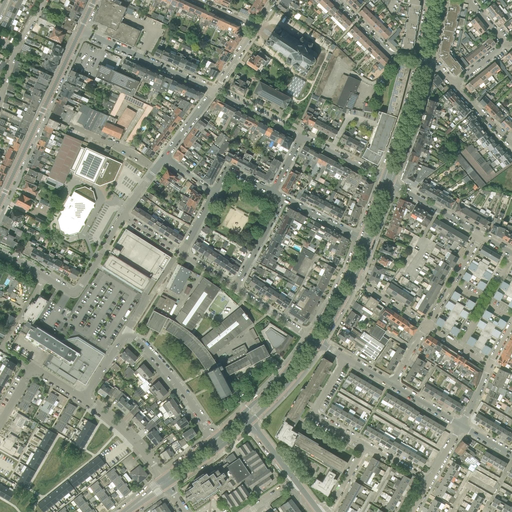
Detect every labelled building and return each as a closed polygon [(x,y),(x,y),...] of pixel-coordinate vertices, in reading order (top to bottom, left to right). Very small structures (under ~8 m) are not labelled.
[(71,12),(80,16),(83,8),(70,2),(69,2),(66,0),(64,6),(67,7),(72,9),(71,12)] [(69,0),(69,2),(70,2),(83,8),(86,4),(77,0),(69,0)] [(95,20),(104,24),(109,26),(106,33),(133,46),(139,33),(141,34),(143,30),(123,20),(120,19),(124,10),(125,11),(126,8),(107,0),(103,0),(98,13),(95,20)] [(107,0),(126,8),(127,9),(128,8),(129,5),(117,0),(107,0)] [(179,0),(171,0),(168,8),(173,11),(175,7),(176,7),(179,0)] [(179,8),(178,13),(177,12),(176,16),(179,17),(180,14),(185,2),(181,0),(179,0),(176,7),(177,7),(179,8)] [(254,4),(252,7),(260,12),(264,6),(255,0),(253,3),(254,4)] [(280,3),(289,9),(291,7),(296,10),(298,6),(296,5),(287,0),(281,0),(280,2),(280,3)] [(327,0),(328,0),(327,0),(322,0),(319,3),(317,6),(320,9),(320,8),(321,10),(329,2),(329,1),(329,2),(327,0)] [(353,7),(356,11),(361,5),(357,0),(352,6),(353,7)] [(460,3),(452,1),(450,0),(447,15),(456,17),(457,14),(460,14),(461,7),(459,7),(460,3)] [(19,10),(22,11),(24,6),(13,1),(10,6),(19,10)] [(183,15),(183,14),(186,15),(191,4),(185,2),(180,14),(183,15)] [(334,6),(331,3),(330,3),(329,2),(321,10),(320,8),(320,9),(318,10),(321,13),(325,9),(328,12),(334,6)] [(290,15),(292,13),(289,12),(288,11),(289,9),(280,3),(279,3),(279,4),(278,5),(278,6),(279,6),(278,8),(290,15)] [(498,7),(494,3),(486,9),(490,13),(498,7)] [(186,15),(189,17),(192,18),(193,15),(193,14),(196,7),(191,4),(186,15)] [(372,8),(368,4),(358,13),(362,16),(363,17),(369,12),(371,9),(372,8)] [(408,19),(418,21),(421,6),(419,5),(411,4),(410,8),(408,7),(406,15),(409,15),(408,19)] [(8,11),(17,15),(19,10),(10,6),(8,11)] [(336,9),(337,9),(334,6),(328,12),(332,16),(338,10),(336,9)] [(500,6),(498,7),(490,13),(494,17),(495,16),(501,11),(503,9),(500,6)] [(67,7),(65,12),(63,11),(61,14),(66,17),(77,22),(80,16),(71,12),(72,9),(67,7)] [(194,23),(195,20),(196,20),(197,16),(200,18),(203,10),(196,7),(193,14),(193,15),(195,15),(193,19),(192,22),(194,23)] [(249,13),(256,17),(257,16),(260,12),(252,7),(250,10),(249,9),(248,11),(249,12),(249,13)] [(204,24),(209,12),(203,10),(200,18),(203,19),(201,23),(204,24)] [(332,16),(337,21),(343,15),(340,12),(339,12),(338,11),(338,10),(332,16)] [(8,11),(6,14),(6,16),(14,20),(17,15),(8,11)] [(505,15),(501,11),(495,16),(498,21),(505,15)] [(204,24),(203,26),(205,27),(206,27),(206,26),(207,26),(209,27),(214,15),(209,12),(204,24)] [(365,19),(364,19),(367,22),(373,16),(369,12),(363,17),(363,18),(363,17),(365,19)] [(40,18),(47,21),(50,16),(43,13),(40,18)] [(225,20),(220,17),(214,15),(209,27),(211,28),(214,24),(219,27),(218,28),(221,29),(225,20)] [(337,21),(341,25),(347,19),(345,18),(346,18),(343,15),(337,21)] [(463,27),(465,19),(456,17),(447,15),(443,30),(453,32),(454,29),(456,29),(457,26),(463,27)] [(498,21),(502,25),(508,19),(505,15),(498,21)] [(14,20),(6,16),(3,21),(12,25),(14,20)] [(367,22),(370,25),(371,25),(372,26),(377,21),(373,16),(367,22)] [(75,27),(77,22),(66,17),(64,22),(75,27)] [(480,21),(476,17),(470,22),(473,27),(480,21)] [(341,25),(346,30),(352,23),(349,20),(348,21),(347,19),(341,25)] [(416,35),(418,21),(408,19),(407,23),(405,22),(404,29),(406,30),(405,34),(416,35)] [(221,29),(224,31),(224,29),(227,31),(231,22),(225,20),(221,29)] [(1,26),(12,31),(14,26),(12,25),(3,21),(1,26)] [(72,29),(73,30),(75,27),(64,22),(63,21),(63,22),(61,27),(71,31),(72,29)] [(377,21),(372,26),(374,27),(373,28),(376,31),(382,25),(377,21)] [(473,27),(477,31),(483,25),(480,21),(473,27)] [(227,32),(231,35),(235,24),(231,22),(227,31),(227,32)] [(238,29),(240,26),(235,24),(231,35),(232,36),(234,33),(235,34),(237,31),(239,32),(240,30),(238,29)] [(376,31),(379,34),(380,33),(381,35),(386,29),(382,25),(376,31)] [(480,35),(487,30),(483,25),(477,31),(480,35)] [(314,62),(315,60),(315,59),(314,59),(314,58),(315,57),(315,58),(316,58),(316,57),(316,56),(317,56),(317,55),(316,53),(317,53),(316,53),(315,52),(314,51),(314,52),(311,49),(312,44),(313,44),(313,43),(312,44),(307,42),(307,41),(306,42),(302,38),(303,36),(302,36),(302,38),(298,40),(294,37),(294,38),(294,37),(293,37),(293,38),(288,35),(289,34),(288,33),(288,34),(288,33),(284,31),(284,30),(283,30),(283,31),(280,30),(280,27),(278,26),(276,27),(275,29),(275,31),(274,32),(273,31),(272,33),(272,34),(271,36),(270,36),(268,38),(270,39),(269,41),(267,41),(265,43),(266,45),(268,46),(270,46),(272,47),(271,48),(272,49),(272,48),(272,49),(276,51),(277,52),(279,53),(279,52),(282,54),(281,55),(282,55),(283,55),(282,55),(286,58),(286,57),(287,58),(285,62),(284,63),(285,63),(286,63),(291,65),(291,66),(292,65),(295,69),(295,70),(296,70),(296,69),(301,72),(300,74),(305,77),(311,68),(309,67),(310,67),(310,66),(309,66),(309,65),(310,65),(311,66),(311,65),(313,64),(313,65),(314,64),(313,64),(314,62),(315,63),(315,62),(314,62)] [(357,29),(354,26),(348,32),(353,37),(359,31),(359,30),(358,31),(357,29)] [(63,40),(62,39),(64,35),(61,33),(61,31),(55,28),(52,34),(50,33),(49,34),(48,37),(50,38),(61,43),(61,42),(62,42),(63,40)] [(397,32),(388,41),(395,47),(397,45),(393,41),(399,34),(399,33),(402,30),(399,28),(396,31),(397,32)] [(382,36),(385,39),(391,34),(386,29),(381,35),(383,36),(382,36)] [(452,36),(453,32),(443,30),(440,45),(450,47),(451,43),(453,44),(455,37),(452,36)] [(238,44),(243,37),(240,35),(241,34),(239,32),(237,31),(235,34),(234,33),(232,36),(230,39),(231,39),(238,44)] [(363,35),(360,32),(359,31),(353,37),(357,41),(363,35)] [(461,41),(463,43),(465,41),(468,39),(469,38),(465,32),(463,34),(466,37),(461,41)] [(403,49),(413,50),(416,35),(405,34),(405,37),(402,37),(401,44),(403,45),(403,49)] [(366,38),(363,35),(357,41),(362,45),(368,39),(367,39),(366,38)] [(496,44),(490,37),(486,41),(491,47),(496,44)] [(160,49),(162,45),(164,41),(161,39),(158,47),(154,56),(160,59),(164,51),(162,50),(160,49)] [(235,49),(238,44),(231,39),(229,42),(227,41),(226,43),(235,49)] [(372,44),(369,41),(368,40),(368,39),(362,45),(366,50),(372,44)] [(62,54),(64,50),(63,49),(63,47),(49,41),(48,44),(50,45),(48,48),(62,54)] [(221,43),(224,45),(226,46),(224,49),(222,48),(221,49),(224,50),(223,50),(232,54),(235,49),(226,43),(225,42),(222,41),(221,43)] [(486,41),(482,44),(487,51),(491,47),(486,41)] [(24,44),(21,49),(31,54),(32,51),(31,50),(32,48),(24,44)] [(369,56),(371,54),(377,48),(376,48),(375,47),(372,44),(366,50),(364,52),(367,55),(367,54),(369,56)] [(482,44),(477,47),(483,54),(487,51),(482,44)] [(449,51),(450,47),(440,45),(438,54),(439,58),(447,68),(455,62),(450,56),(452,54),(451,53),(451,51),(449,51)] [(337,57),(340,57),(344,53),(336,46),(332,54),(337,57)] [(59,60),(62,54),(48,48),(46,47),(43,52),(47,54),(59,60)] [(477,47),(473,51),(479,58),(483,54),(477,47)] [(221,54),(229,58),(232,54),(223,50),(224,50),(221,49),(219,49),(217,48),(215,52),(221,54)] [(381,52),(378,49),(378,50),(376,48),(377,48),(371,54),(375,58),(381,52)] [(167,52),(164,51),(160,59),(166,61),(170,53),(167,52)] [(170,53),(166,61),(172,64),(177,53),(171,51),(170,53)] [(226,62),(229,58),(221,54),(215,52),(214,51),(212,56),(215,58),(215,57),(226,62)] [(250,59),(247,64),(260,73),(263,68),(262,67),(263,65),(265,67),(270,60),(268,58),(260,51),(257,56),(256,58),(253,55),(250,59)] [(473,51),(469,54),(474,61),(479,58),(473,51)] [(384,55),(381,52),(375,58),(380,63),(386,57),(385,57),(384,55)] [(177,66),(183,55),(181,54),(180,54),(177,53),(172,64),(177,66)] [(47,54),(45,60),(57,65),(59,60),(47,54)] [(465,58),(470,65),(474,61),(469,54),(465,58)] [(189,57),(186,56),(183,55),(177,66),(183,69),(189,57)] [(189,57),(183,69),(188,71),(194,59),(189,57)] [(215,58),(213,61),(211,63),(223,68),(226,62),(215,57),(215,58)] [(390,61),(387,58),(385,57),(386,57),(380,63),(378,65),(379,66),(382,69),(390,61)] [(125,59),(125,60),(120,71),(125,74),(130,62),(125,59)] [(188,71),(194,73),(199,61),(194,59),(188,71)] [(42,67),(53,72),(57,65),(45,60),(42,67)] [(454,77),(463,70),(461,67),(462,66),(457,60),(455,62),(447,68),(454,77)] [(125,74),(127,75),(130,76),(131,76),(132,73),(136,64),(130,62),(125,74)] [(403,63),(400,62),(395,79),(406,82),(410,65),(405,64),(406,64),(403,63)] [(500,69),(495,63),(495,62),(490,66),(496,72),(500,69)] [(219,73),(223,68),(211,63),(210,64),(208,68),(212,69),(219,73)] [(136,77),(141,66),(136,64),(132,73),(135,74),(134,76),(136,77)] [(116,72),(101,65),(96,76),(131,91),(130,92),(126,90),(124,94),(132,97),(138,82),(116,72)] [(141,81),(146,69),(141,66),(136,77),(136,78),(141,81)] [(491,76),(496,72),(490,66),(486,69),(491,76)] [(201,71),(216,78),(219,73),(212,69),(208,68),(208,67),(206,70),(203,69),(202,68),(201,71)] [(39,77),(49,82),(52,76),(43,72),(41,71),(38,70),(34,68),(33,72),(40,75),(39,77)] [(152,71),(146,69),(141,81),(147,83),(152,71)] [(487,79),(491,76),(486,69),(482,72),(487,79)] [(88,78),(70,70),(68,76),(82,83),(83,80),(86,81),(88,78)] [(152,86),(157,73),(152,71),(147,83),(149,84),(152,86)] [(487,79),(482,72),(478,76),(485,85),(489,82),(487,79)] [(155,87),(157,88),(158,89),(164,76),(157,73),(152,86),(152,85),(155,87)] [(29,79),(47,87),(49,82),(39,77),(35,75),(34,78),(30,76),(29,79)] [(240,77),(237,75),(231,86),(238,89),(242,81),(239,79),(240,77)] [(295,75),(287,92),(298,98),(307,81),(295,75)] [(446,85),(443,88),(440,84),(443,82),(437,75),(434,75),(434,78),(433,79),(432,84),(436,88),(437,87),(440,90),(442,89),(445,93),(450,89),(446,85)] [(82,83),(68,76),(65,82),(79,89),(81,86),(82,83)] [(166,93),(167,92),(172,80),(164,76),(158,89),(163,91),(165,92),(166,93)] [(361,82),(360,81),(348,76),(348,77),(346,80),(345,83),(344,86),(342,89),(355,95),(355,94),(361,82)] [(479,86),(481,88),(485,85),(478,76),(473,79),(479,86)] [(44,93),(47,87),(29,79),(27,85),(44,93)] [(110,84),(104,81),(103,82),(95,79),(94,81),(109,87),(110,84)] [(406,82),(395,79),(391,96),(401,99),(406,82)] [(469,83),(475,89),(479,86),(473,79),(469,83)] [(178,83),(172,80),(167,92),(171,94),(173,91),(178,83)] [(238,89),(244,93),(250,82),(247,80),(246,83),(242,81),(238,89)] [(78,92),(79,89),(65,82),(62,88),(76,94),(77,91),(78,92)] [(259,82),(254,93),(258,95),(259,95),(258,97),(262,99),(263,97),(268,100),(273,89),(271,88),(272,86),(269,85),(268,87),(259,82)] [(176,96),(183,85),(178,83),(173,91),(175,93),(174,96),(176,96)] [(465,86),(470,93),(475,89),(469,83),(465,86)] [(32,94),(42,98),(44,93),(27,85),(26,84),(25,87),(28,89),(27,92),(32,94)] [(184,94),(188,87),(183,85),(176,96),(176,97),(178,98),(178,97),(178,98),(181,93),(184,94)] [(196,91),(188,87),(184,94),(188,96),(185,100),(185,101),(188,102),(191,97),(192,98),(196,91)] [(88,100),(82,97),(76,94),(62,88),(59,94),(73,101),(74,97),(81,100),(87,103),(88,100)] [(285,109),(290,98),(278,92),(279,90),(276,88),(275,90),(273,89),(268,100),(285,109)] [(338,98),(337,101),(336,104),(344,108),(345,108),(346,109),(352,109),(358,95),(355,94),(355,95),(342,89),(341,92),(340,95),(338,98)] [(454,94),(450,89),(445,93),(446,93),(442,96),(443,97),(441,99),(444,102),(445,102),(447,100),(454,94)] [(188,102),(192,104),(196,106),(204,95),(203,94),(196,91),(192,98),(191,97),(188,102)] [(482,95),(476,100),(483,107),(493,98),(493,97),(492,95),(490,95),(490,96),(487,94),(485,92),(485,91),(484,92),(482,95)] [(13,98),(14,95),(7,92),(2,106),(8,109),(9,104),(6,103),(9,97),(13,98)] [(24,97),(39,103),(42,98),(32,94),(31,96),(25,93),(23,96),(24,97)] [(57,99),(66,103),(67,100),(68,100),(69,102),(75,105),(76,102),(73,101),(59,94),(57,99)] [(449,106),(458,98),(454,94),(447,100),(445,102),(449,106)] [(117,98),(111,96),(109,102),(114,104),(117,98)] [(390,114),(397,116),(401,99),(391,96),(386,113),(390,114)] [(36,109),(39,103),(24,97),(23,100),(28,102),(27,105),(36,109)] [(192,104),(188,102),(185,101),(185,100),(178,98),(178,97),(178,98),(177,100),(181,103),(180,103),(188,109),(192,104)] [(453,106),(454,106),(455,108),(462,102),(459,100),(458,98),(449,106),(451,108),(453,106)] [(488,112),(494,106),(492,103),(495,100),(493,98),(483,107),(488,112)] [(65,105),(66,103),(57,99),(55,103),(68,109),(72,111),(72,110),(74,108),(68,105),(66,106),(65,105)] [(207,111),(211,114),(212,114),(213,112),(215,114),(216,112),(219,113),(220,111),(224,104),(217,100),(216,100),(215,100),(207,111)] [(439,103),(428,100),(426,107),(435,109),(436,105),(438,106),(439,103)] [(106,107),(111,110),(114,104),(108,101),(106,107)] [(175,102),(173,105),(177,108),(185,113),(188,109),(180,103),(179,105),(175,102)] [(455,108),(458,110),(455,113),(457,115),(466,106),(462,102),(455,108)] [(498,102),(495,106),(494,106),(488,112),(493,117),(503,107),(498,102)] [(55,103),(53,107),(62,111),(63,109),(67,111),(68,109),(55,103)] [(506,103),(503,107),(493,117),(500,124),(506,118),(508,115),(509,114),(508,113),(508,112),(504,108),(508,105),(506,103)] [(36,109),(27,105),(26,104),(23,111),(33,116),(36,109)] [(91,108),(82,104),(80,107),(79,109),(78,111),(82,113),(77,122),(82,125),(91,108)] [(175,111),(173,113),(181,119),(182,118),(183,118),(184,117),(183,116),(185,113),(177,108),(173,105),(172,104),(170,107),(175,111)] [(223,119),(230,107),(224,104),(220,111),(223,113),(221,118),(223,119)] [(458,116),(459,115),(460,116),(462,114),(464,117),(470,111),(466,106),(457,115),(458,116)] [(16,115),(14,114),(15,112),(3,107),(2,110),(16,116),(16,115)] [(51,112),(52,112),(60,116),(62,111),(53,107),(51,112)] [(126,107),(117,125),(125,129),(126,127),(128,128),(136,112),(126,107)] [(223,126),(226,121),(229,116),(231,118),(235,110),(230,107),(223,119),(224,119),(223,121),(221,125),(223,126)] [(308,107),(302,121),(307,124),(313,111),(314,110),(308,107)] [(435,109),(426,107),(424,113),(434,116),(437,117),(438,114),(440,114),(441,111),(435,109)] [(91,108),(82,125),(84,128),(90,131),(100,112),(91,108)] [(26,121),(30,123),(33,116),(23,111),(19,109),(17,113),(18,114),(23,117),(27,118),(26,121)] [(60,118),(70,122),(75,112),(72,110),(72,111),(68,109),(67,111),(66,114),(63,112),(60,118)] [(14,115),(7,112),(3,110),(1,114),(7,117),(11,118),(13,119),(14,116),(14,115)] [(242,113),(235,110),(231,118),(232,118),(230,121),(236,125),(238,121),(237,121),(242,113)] [(312,126),(313,127),(316,118),(313,116),(316,112),(313,111),(307,124),(309,125),(310,126),(311,127),(312,127),(312,126)] [(109,116),(100,112),(90,131),(99,135),(109,116)] [(213,126),(214,125),(210,121),(211,120),(209,118),(210,117),(207,115),(208,113),(206,112),(202,118),(213,126)] [(177,123),(181,119),(173,113),(170,117),(177,123)] [(241,127),(247,116),(242,113),(237,121),(238,121),(240,122),(238,125),(241,127)] [(318,116),(317,119),(316,118),(313,127),(314,127),(314,128),(316,129),(316,128),(319,130),(325,116),(327,113),(325,113),(322,118),(318,116)] [(368,149),(367,148),(362,157),(366,159),(365,161),(372,165),(373,163),(377,165),(382,156),(396,117),(383,113),(371,147),(369,147),(368,149)] [(422,119),(435,123),(436,120),(433,119),(434,116),(424,113),(422,119)] [(475,115),(472,113),(465,119),(467,122),(464,124),(465,126),(474,119),(476,118),(474,116),(475,115)] [(163,119),(165,121),(168,124),(174,128),(177,123),(170,117),(166,115),(163,119)] [(506,118),(500,124),(504,128),(510,122),(511,119),(508,115),(506,118)] [(17,117),(14,116),(13,119),(28,126),(30,123),(26,121),(27,118),(23,117),(22,119),(17,117)] [(99,135),(106,138),(109,134),(120,139),(123,130),(113,125),(116,119),(109,116),(99,135)] [(241,127),(242,127),(248,130),(249,127),(250,128),(254,120),(247,116),(241,127)] [(328,124),(325,123),(326,120),(327,117),(325,116),(319,130),(321,131),(321,132),(323,133),(323,132),(324,133),(328,124)] [(18,127),(26,131),(28,126),(13,119),(11,118),(9,121),(19,125),(18,127)] [(53,129),(57,130),(59,126),(65,128),(66,125),(49,118),(45,126),(53,129)] [(211,129),(213,126),(202,118),(198,123),(204,127),(206,125),(211,129)] [(434,126),(435,123),(422,119),(421,125),(430,128),(431,125),(434,126)] [(476,120),(475,121),(474,119),(465,126),(462,128),(464,131),(465,129),(467,132),(471,129),(478,124),(476,120)] [(250,128),(251,128),(247,134),(251,136),(258,122),(254,120),(250,128)] [(168,124),(165,121),(162,126),(161,126),(170,133),(174,128),(168,124)] [(251,136),(249,140),(253,142),(256,135),(255,135),(257,132),(263,135),(267,126),(258,122),(251,136)] [(334,138),(335,138),(339,130),(336,129),(337,126),(338,123),(336,122),(335,125),(329,135),(331,136),(331,137),(333,138),(334,138)] [(209,135),(207,133),(205,132),(202,130),(204,127),(198,123),(194,128),(208,137),(209,135)] [(335,125),(332,124),(331,126),(328,124),(324,133),(325,133),(325,134),(326,135),(327,134),(329,135),(335,125)] [(482,129),(478,124),(471,129),(472,132),(469,135),(470,137),(482,129)] [(18,129),(12,126),(10,125),(9,128),(11,129),(24,135),(26,131),(18,127),(18,129)] [(161,126),(162,126),(161,125),(158,130),(161,133),(161,134),(163,135),(163,136),(166,139),(170,133),(161,126)] [(430,128),(421,125),(418,131),(429,134),(431,135),(432,132),(429,131),(430,128)] [(59,138),(60,134),(55,131),(55,132),(52,131),(53,129),(45,126),(43,130),(59,138)] [(273,129),(267,126),(263,135),(261,139),(263,140),(264,141),(266,136),(269,137),(273,129)] [(236,127),(231,136),(236,138),(241,129),(236,127)] [(197,138),(200,140),(203,137),(206,139),(208,137),(194,128),(190,133),(197,138)] [(12,133),(12,135),(22,140),(24,135),(11,129),(10,132),(12,133)] [(264,147),(265,148),(267,149),(271,140),(274,142),(279,133),(273,129),(269,137),(264,147)] [(352,130),(350,129),(348,132),(345,130),(344,133),(340,141),(340,142),(342,143),(343,143),(345,144),(352,130)] [(476,137),(478,140),(478,139),(486,134),(486,133),(486,134),(482,129),(470,137),(472,140),(476,137)] [(43,130),(41,135),(61,144),(63,139),(59,138),(43,130)] [(352,134),(354,131),(352,130),(345,144),(347,145),(350,147),(355,138),(351,136),(352,134)] [(431,142),(433,143),(434,141),(432,140),(432,139),(428,137),(429,134),(418,131),(416,137),(431,142)] [(7,133),(6,136),(7,137),(7,138),(10,140),(12,141),(20,144),(22,140),(12,135),(10,134),(7,133)] [(201,147),(199,145),(194,141),(197,138),(190,133),(186,139),(200,149),(201,147)] [(227,137),(222,133),(215,142),(214,143),(213,145),(209,149),(208,151),(210,153),(213,154),(216,156),(222,159),(224,155),(223,154),(225,151),(230,143),(226,142),(224,141),(227,137)] [(272,146),(275,147),(278,143),(281,144),(285,136),(279,133),(274,142),(272,146)] [(486,134),(486,133),(486,134),(478,139),(482,144),(483,143),(483,142),(490,138),(490,137),(488,135),(487,135),(486,134)] [(83,142),(77,139),(65,134),(63,139),(61,144),(60,147),(59,149),(57,153),(55,160),(54,162),(51,169),(50,172),(48,177),(63,184),(70,170),(80,147),(83,142)] [(161,134),(160,134),(157,139),(162,143),(166,139),(163,136),(163,135),(161,134)] [(53,144),(60,147),(61,144),(41,135),(39,140),(47,144),(48,142),(53,144)] [(281,152),(286,154),(293,141),(292,140),(285,136),(281,144),(281,145),(280,146),(283,148),(281,152)] [(430,145),(431,144),(433,144),(433,143),(431,142),(416,137),(414,143),(425,146),(426,144),(430,145)] [(483,142),(483,143),(482,144),(481,145),(484,149),(486,147),(494,141),(493,141),(492,140),(493,139),(491,137),(490,137),(490,138),(483,142)] [(360,141),(355,138),(350,147),(351,147),(353,148),(356,149),(360,141)] [(157,139),(156,141),(154,139),(152,142),(151,142),(151,143),(159,148),(162,143),(157,139)] [(192,150),(194,148),(198,151),(200,149),(186,139),(183,143),(192,150)] [(10,140),(8,144),(7,147),(17,151),(20,144),(12,141),(10,140)] [(47,145),(47,144),(39,140),(37,144),(50,150),(52,147),(47,145)] [(360,152),(361,152),(365,144),(360,141),(356,149),(358,150),(358,151),(359,152),(360,152)] [(486,147),(490,151),(498,145),(496,143),(495,143),(494,141),(486,147)] [(148,147),(155,153),(159,148),(151,143),(148,147)] [(190,155),(193,158),(195,155),(191,153),(192,150),(183,143),(179,148),(190,155)] [(430,153),(428,152),(428,151),(424,149),(425,146),(414,143),(412,148),(429,154),(430,153)] [(35,149),(43,153),(44,151),(49,153),(53,155),(54,152),(50,150),(37,144),(35,149)] [(490,151),(493,155),(502,149),(501,149),(500,147),(501,146),(499,144),(498,145),(490,151)] [(302,159),(304,159),(306,156),(305,156),(309,149),(305,146),(303,147),(300,153),(304,155),(302,159)] [(6,149),(8,150),(5,157),(13,161),(17,151),(7,147),(6,149)] [(74,174),(100,186),(110,182),(114,172),(117,174),(122,164),(86,147),(85,149),(80,147),(70,170),(75,172),(74,174)] [(148,147),(144,153),(151,158),(155,153),(148,147)] [(176,152),(182,157),(184,155),(188,158),(190,155),(179,148),(176,152)] [(428,156),(429,154),(412,148),(410,155),(419,158),(420,158),(421,156),(426,157),(426,155),(428,156)] [(43,154),(43,153),(35,149),(33,154),(46,160),(46,159),(47,156),(43,154)] [(303,174),(307,167),(309,163),(315,151),(309,149),(305,156),(306,156),(307,157),(301,170),(300,170),(299,171),(303,174)] [(496,160),(497,159),(506,153),(505,153),(504,150),(503,150),(502,149),(493,155),(496,160)] [(242,159),(239,157),(235,166),(238,167),(239,167),(241,168),(250,151),(247,150),(246,153),(242,159)] [(479,154),(475,150),(470,154),(474,159),(479,154)] [(249,163),(252,156),(254,153),(250,151),(241,168),(244,170),(245,171),(247,172),(251,164),(249,163)] [(186,160),(182,157),(176,152),(173,156),(173,158),(187,168),(188,166),(184,162),(186,160)] [(500,164),(502,162),(509,157),(510,156),(509,156),(508,155),(509,154),(507,152),(506,152),(505,153),(506,153),(497,159),(500,164)] [(226,156),(224,160),(225,160),(230,163),(234,156),(228,153),(226,156)] [(235,166),(239,157),(237,156),(238,154),(235,153),(234,156),(230,163),(235,166)] [(33,154),(31,158),(39,162),(40,160),(44,163),(45,162),(46,163),(47,160),(46,159),(46,160),(33,154)] [(222,166),(225,160),(224,160),(222,159),(216,156),(213,154),(212,156),(211,159),(211,160),(222,166)] [(321,168),(319,171),(315,180),(317,181),(319,177),(323,170),(329,159),(320,154),(316,163),(313,169),(310,175),(313,177),(319,167),(321,168)] [(419,158),(410,155),(408,160),(419,165),(422,166),(423,164),(428,166),(428,165),(423,163),(418,161),(419,158)] [(272,161),(268,159),(262,156),(261,159),(262,159),(263,160),(267,162),(279,168),(281,163),(276,160),(274,159),(272,161)] [(9,168),(13,161),(5,157),(5,158),(3,161),(0,159),(0,164),(1,165),(9,168)] [(485,161),(481,157),(476,161),(479,166),(485,161)] [(502,162),(505,166),(511,161),(511,158),(510,158),(509,157),(502,162)] [(45,166),(43,165),(38,163),(39,162),(31,158),(29,163),(42,169),(42,168),(44,169),(45,166)] [(261,159),(258,158),(257,160),(256,160),(254,165),(251,164),(247,172),(250,174),(251,174),(252,174),(255,170),(257,165),(257,166),(261,159)] [(325,172),(326,171),(329,173),(330,170),(334,162),(329,159),(323,170),(325,172)] [(220,171),(222,166),(211,160),(209,163),(212,164),(211,166),(220,171)] [(401,180),(411,186),(414,180),(418,183),(435,170),(427,168),(428,166),(423,164),(422,166),(421,169),(418,167),(419,165),(408,160),(401,180)] [(267,162),(266,164),(270,166),(269,167),(268,170),(276,174),(279,168),(267,162)] [(333,171),(330,177),(333,179),(340,165),(334,162),(330,170),(333,171)] [(26,167),(29,168),(35,171),(36,169),(40,172),(42,169),(29,163),(26,167)] [(491,168),(487,163),(481,168),(485,173),(491,168)] [(1,165),(0,164),(0,167),(0,172),(6,175),(9,168),(1,165)] [(267,172),(260,169),(261,168),(257,166),(257,165),(255,170),(260,173),(266,176),(273,179),(276,174),(268,170),(267,172)] [(345,167),(340,165),(333,179),(335,180),(336,178),(339,180),(341,175),(345,167)] [(217,176),(220,171),(211,166),(210,168),(207,167),(206,169),(217,176)] [(344,177),(340,185),(342,186),(343,186),(351,170),(345,167),(341,175),(344,177)] [(214,181),(217,176),(206,169),(204,173),(207,174),(206,176),(214,181)] [(300,180),(301,176),(303,174),(300,172),(300,173),(292,169),(289,174),(300,180)] [(266,176),(260,173),(255,170),(252,174),(252,175),(258,178),(263,181),(269,184),(271,183),(273,179),(266,176)] [(360,181),(362,176),(351,170),(343,186),(342,186),(339,193),(351,199),(360,181)] [(44,176),(35,171),(34,174),(28,171),(27,174),(38,180),(45,183),(48,177),(44,176)] [(164,174),(163,175),(163,176),(162,177),(170,182),(174,185),(174,184),(176,182),(177,183),(180,180),(168,171),(167,171),(165,174),(164,174)] [(38,180),(27,174),(25,179),(25,180),(27,181),(36,185),(38,180)] [(286,180),(295,184),(296,181),(298,182),(300,180),(289,174),(286,180)] [(204,177),(201,175),(200,178),(210,185),(212,185),(214,181),(206,176),(204,175),(204,177)] [(371,189),(373,183),(366,181),(367,179),(362,176),(360,181),(364,184),(363,186),(371,189)] [(167,184),(173,188),(178,192),(181,188),(177,186),(174,184),(174,185),(170,182),(162,177),(161,179),(160,179),(159,180),(159,181),(159,182),(165,186),(167,184)] [(293,187),(295,184),(286,180),(283,185),(294,190),(295,188),(293,187)] [(36,185),(27,181),(25,185),(24,185),(23,186),(22,187),(23,188),(23,189),(27,191),(26,192),(29,193),(29,192),(36,195),(39,187),(36,185)] [(61,190),(63,184),(57,182),(55,187),(61,190)] [(422,183),(418,190),(424,194),(429,184),(426,183),(425,184),(422,183)] [(431,187),(432,186),(429,184),(424,194),(429,197),(434,189),(431,187)] [(294,194),(292,193),(294,190),(283,185),(281,189),(283,190),(283,191),(282,190),(293,196),(294,194)] [(363,186),(362,190),(358,188),(356,190),(359,192),(368,195),(371,189),(363,186)] [(64,231),(65,234),(67,233),(69,234),(76,232),(79,232),(82,226),(85,225),(84,222),(91,209),(94,208),(93,205),(96,201),(93,191),(92,190),(91,188),(89,188),(85,187),(76,189),(71,197),(70,196),(64,206),(66,207),(64,210),(61,211),(62,214),(58,220),(61,229),(64,231)] [(201,196),(190,188),(188,191),(190,193),(190,194),(191,195),(189,199),(198,203),(199,202),(200,201),(200,200),(201,197),(201,196)] [(440,191),(437,189),(436,190),(434,189),(429,197),(435,200),(440,191)] [(366,201),(368,195),(359,192),(356,190),(353,197),(359,199),(359,198),(366,201)] [(440,191),(435,200),(440,203),(446,192),(443,190),(442,192),(440,191)] [(330,196),(323,209),(329,212),(334,203),(334,202),(332,200),(336,193),(333,191),(330,196)] [(446,192),(440,203),(445,206),(450,197),(450,196),(448,195),(449,193),(446,192)] [(164,201),(150,193),(147,197),(160,207),(164,201)] [(302,195),(299,200),(305,203),(307,200),(306,200),(308,196),(303,193),(302,193),(302,195)] [(33,200),(21,194),(18,199),(17,198),(14,203),(16,204),(17,204),(28,210),(33,200)] [(312,203),(315,197),(310,194),(308,196),(306,200),(307,200),(312,203)] [(317,194),(316,197),(315,197),(312,203),(318,206),(321,199),(322,197),(317,194)] [(454,195),(452,194),(450,196),(450,197),(445,206),(450,209),(454,202),(452,200),(454,195)] [(326,198),(324,201),(321,200),(321,199),(318,206),(323,209),(330,196),(328,195),(327,198),(326,198)] [(186,205),(195,209),(195,208),(196,208),(197,207),(197,206),(196,206),(198,203),(189,199),(184,196),(183,199),(188,201),(187,204),(186,205)] [(357,203),(356,205),(362,207),(364,207),(366,201),(359,198),(359,199),(357,203)] [(411,203),(400,199),(399,201),(398,200),(397,203),(398,203),(397,205),(405,208),(407,205),(410,207),(411,207),(412,204),(411,203)] [(461,201),(459,205),(455,212),(460,214),(466,204),(469,201),(466,200),(464,201),(464,203),(461,201)] [(470,207),(468,205),(470,202),(471,200),(470,200),(469,201),(466,204),(460,214),(464,217),(470,207)] [(193,214),(194,213),(194,212),(193,211),(195,209),(186,205),(187,204),(181,201),(179,205),(185,208),(183,210),(191,215),(192,214),(193,214)] [(337,205),(334,203),(329,212),(334,215),(341,202),(339,201),(337,205)] [(334,215),(340,218),(344,212),(341,210),(343,206),(342,206),(343,203),(341,202),(334,215)] [(360,213),(362,207),(356,205),(355,204),(352,210),(360,213)] [(397,205),(396,208),(395,208),(394,210),(395,211),(403,214),(405,208),(397,205)] [(141,209),(136,206),(131,213),(136,216),(141,209)] [(421,209),(416,206),(412,213),(417,217),(421,209)] [(475,209),(473,208),(470,207),(464,217),(469,220),(475,209)] [(300,214),(295,211),(289,208),(285,215),(294,219),(297,221),(300,214)] [(146,213),(141,209),(136,216),(142,220),(146,213)] [(427,213),(421,209),(417,217),(423,220),(427,213)] [(479,212),(477,211),(475,209),(469,220),(473,222),(479,212)] [(488,216),(489,214),(490,213),(491,212),(487,209),(484,214),(478,225),(482,228),(488,217),(488,216)] [(25,216),(13,210),(12,211),(10,213),(9,213),(8,213),(8,214),(8,215),(8,216),(9,216),(8,217),(14,220),(17,222),(19,219),(20,220),(21,218),(23,220),(25,216)] [(357,219),(360,213),(352,210),(350,216),(357,219)] [(401,220),(403,214),(395,211),(393,217),(401,220)] [(183,212),(180,218),(188,222),(191,216),(183,212)] [(484,214),(482,213),(479,212),(473,222),(478,225),(484,214)] [(498,226),(501,220),(503,213),(500,212),(497,219),(495,223),(496,224),(496,225),(493,224),(490,232),(495,235),(498,227),(498,226)] [(151,216),(146,213),(142,220),(147,223),(151,216)] [(420,224),(426,228),(433,216),(427,213),(423,220),(420,224)] [(488,229),(491,223),(493,218),(494,215),(490,213),(489,214),(488,216),(488,217),(482,228),(484,229),(485,228),(487,229),(487,228),(488,229)] [(47,219),(41,216),(38,214),(35,220),(44,225),(47,219)] [(300,214),(297,221),(303,224),(306,217),(300,214)] [(345,217),(349,219),(348,222),(352,224),(354,225),(355,224),(355,225),(357,219),(350,216),(347,214),(346,215),(344,214),(343,216),(345,217)] [(22,232),(25,226),(22,224),(21,226),(13,223),(14,220),(8,217),(5,215),(2,222),(22,232)] [(283,219),(282,221),(290,226),(295,229),(299,230),(302,225),(293,220),(294,219),(285,215),(285,216),(284,216),(283,218),(283,219)] [(152,227),(157,220),(151,216),(147,223),(152,227)] [(399,226),(401,220),(393,217),(390,223),(399,226)] [(506,218),(505,221),(503,221),(501,227),(498,227),(495,235),(501,239),(506,227),(509,219),(506,218)] [(440,222),(435,219),(431,226),(436,229),(440,222)] [(162,223),(157,220),(152,227),(158,230),(162,223)] [(181,228),(187,231),(189,228),(184,226),(186,223),(181,220),(180,223),(183,224),(181,228)] [(280,225),(279,227),(292,234),(294,231),(295,229),(290,226),(282,221),(282,222),(281,222),(280,224),(280,225)] [(22,232),(2,222),(0,225),(0,226),(9,231),(10,229),(15,232),(14,233),(14,234),(20,237),(20,236),(22,232)] [(317,231),(321,225),(315,222),(311,229),(317,232),(317,231)] [(440,222),(436,229),(440,232),(445,224),(440,222)] [(168,227),(162,223),(158,230),(163,234),(168,227)] [(390,224),(388,226),(389,227),(388,229),(400,234),(401,230),(404,231),(405,229),(402,228),(398,227),(399,226),(390,223),(390,224)] [(449,227),(445,224),(440,232),(439,235),(444,237),(450,227),(449,227)] [(323,235),(327,228),(321,225),(317,231),(318,231),(314,238),(320,241),(321,240),(323,235)] [(0,235),(20,245),(20,244),(21,244),(24,238),(20,236),(20,237),(14,234),(14,233),(9,231),(0,226),(0,235)] [(29,227),(26,234),(31,237),(34,230),(29,227)] [(173,230),(168,227),(163,234),(168,237),(173,230)] [(291,237),(292,234),(279,227),(278,229),(277,229),(276,231),(276,232),(276,233),(289,240),(289,239),(291,237)] [(448,240),(450,238),(454,230),(450,227),(444,237),(448,240)] [(511,232),(511,229),(508,228),(506,227),(501,239),(506,242),(511,232)] [(330,239),(333,232),(327,228),(323,235),(329,238),(330,239)] [(156,281),(158,278),(171,257),(126,229),(103,266),(143,291),(151,278),(156,281)] [(395,236),(396,233),(388,229),(387,231),(386,234),(386,236),(394,239),(397,240),(398,238),(395,236)] [(178,234),(173,230),(168,237),(174,241),(178,234)] [(459,233),(454,230),(450,238),(454,240),(459,233),(459,232),(459,233)] [(334,244),(336,240),(337,240),(340,235),(333,232),(330,239),(329,238),(328,242),(331,244),(330,246),(332,248),(335,244),(334,244)] [(272,239),(284,245),(288,247),(291,240),(289,239),(289,240),(276,233),(275,233),(274,235),(274,236),(272,239)] [(459,233),(454,240),(459,243),(463,235),(459,233)] [(179,244),(184,237),(178,234),(174,241),(179,244)] [(0,241),(18,250),(20,245),(0,235),(0,241)] [(347,244),(348,240),(340,235),(337,240),(340,242),(338,245),(345,248),(345,247),(346,247),(347,245),(347,244)] [(459,243),(457,246),(461,248),(462,246),(466,249),(469,243),(466,242),(468,238),(463,235),(459,243)] [(192,247),(197,251),(204,241),(198,237),(192,247)] [(29,256),(34,248),(35,244),(36,242),(30,239),(23,252),(29,256)] [(271,240),(270,241),(270,242),(271,243),(269,245),(281,252),(282,252),(284,249),(282,249),(284,245),(272,239),(272,240),(271,240)] [(204,241),(197,251),(203,254),(207,247),(208,245),(209,245),(209,244),(204,241)] [(35,259),(42,246),(39,244),(36,249),(34,248),(29,256),(35,259)] [(338,255),(342,257),(344,252),(345,251),(345,249),(345,248),(338,245),(335,244),(332,248),(337,250),(335,254),(338,255)] [(382,247),(380,251),(393,256),(396,248),(392,247),(392,246),(387,244),(386,245),(384,245),(383,247),(382,247)] [(274,256),(275,255),(278,257),(278,256),(280,255),(280,254),(281,253),(281,252),(269,245),(268,247),(267,248),(265,251),(274,256)] [(41,262),(45,254),(41,252),(44,247),(42,246),(35,259),(41,262)] [(456,256),(460,258),(466,249),(462,246),(461,248),(456,256)] [(483,246),(480,252),(488,257),(491,252),(483,246)] [(212,251),(207,247),(203,254),(208,258),(212,251)] [(214,248),(213,249),(212,251),(208,258),(213,261),(219,252),(220,251),(215,248),(214,248)] [(311,260),(314,255),(303,248),(300,254),(305,257),(311,260)] [(47,265),(53,252),(51,250),(48,255),(45,254),(41,262),(47,265)] [(223,253),(220,250),(220,251),(219,252),(213,261),(219,265),(223,258),(224,256),(225,256),(225,254),(223,253)] [(271,261),(274,263),(275,264),(278,258),(274,256),(265,251),(264,253),(264,254),(263,257),(271,261)] [(47,265),(51,267),(52,268),(56,259),(53,258),(56,253),(53,252),(47,265)] [(445,257),(448,259),(455,263),(458,258),(458,259),(458,258),(451,254),(448,252),(445,257)] [(491,252),(488,257),(497,262),(500,257),(491,252)] [(61,256),(59,254),(56,259),(52,268),(58,271),(62,263),(59,261),(61,256)] [(337,257),(334,255),(331,263),(337,266),(340,260),(339,260),(339,259),(337,258),(337,257)] [(378,262),(386,267),(388,268),(391,262),(381,256),(381,257),(380,257),(379,258),(379,259),(378,262)] [(260,263),(268,267),(271,269),(274,263),(271,262),(271,261),(263,257),(260,263)] [(451,267),(452,268),(453,268),(455,263),(448,259),(445,257),(442,261),(443,262),(445,263),(451,267)] [(228,261),(223,258),(219,265),(224,268),(228,261)] [(235,263),(230,259),(228,261),(224,268),(229,272),(235,263)] [(445,263),(443,262),(442,261),(441,260),(438,265),(448,271),(451,267),(445,263)] [(478,274),(485,262),(482,260),(481,261),(480,261),(477,266),(471,263),(468,268),(478,274)] [(63,274),(67,266),(66,266),(68,263),(67,262),(65,261),(63,261),(62,263),(58,271),(63,274)] [(229,272),(235,275),(239,268),(241,265),(235,262),(235,263),(229,272)] [(489,264),(485,262),(478,274),(488,280),(491,275),(486,271),(489,266),(488,266),(489,264)] [(191,271),(184,267),(178,264),(166,288),(179,295),(191,271)] [(328,265),(325,271),(332,274),(335,268),(328,265)] [(438,265),(435,270),(438,271),(445,276),(448,271),(438,265)] [(67,266),(63,274),(69,276),(72,269),(67,266)] [(69,276),(75,280),(79,271),(76,269),(77,267),(74,266),(73,269),(72,269),(69,276)] [(383,269),(374,266),(373,271),(372,271),(381,274),(383,269)] [(468,268),(466,272),(462,278),(468,281),(472,275),(476,277),(478,274),(468,268)] [(329,280),(332,274),(325,271),(321,269),(319,274),(322,276),(329,280)] [(381,274),(372,271),(371,276),(381,280),(382,280),(384,275),(381,274)] [(443,281),(445,276),(438,271),(435,276),(443,281)] [(296,284),(300,286),(304,279),(296,275),(290,272),(287,277),(292,280),(296,282),(296,284)] [(253,277),(248,284),(254,288),(260,278),(257,276),(257,277),(253,274),(252,276),(253,277)] [(443,281),(435,276),(432,274),(429,279),(434,282),(440,285),(443,281)] [(488,280),(478,274),(476,277),(481,280),(477,287),(482,290),(486,284),(488,280)] [(322,276),(319,282),(326,286),(329,280),(322,276)] [(370,282),(376,286),(377,286),(376,286),(378,281),(380,282),(381,280),(371,276),(369,281),(370,282)] [(199,358),(205,367),(206,369),(207,368),(208,370),(209,371),(207,372),(208,372),(208,373),(207,373),(211,381),(212,381),(221,397),(220,397),(221,398),(231,392),(228,386),(223,378),(250,364),(251,365),(269,355),(264,344),(248,352),(244,345),(231,352),(233,356),(226,360),(229,365),(223,368),(221,365),(218,367),(218,366),(218,367),(214,360),(211,356),(253,323),(247,316),(247,315),(247,314),(246,315),(240,307),(240,308),(199,340),(195,336),(190,332),(220,289),(221,289),(204,277),(204,278),(174,321),(168,318),(175,304),(166,300),(167,297),(162,295),(161,297),(146,325),(160,333),(163,326),(166,328),(165,329),(172,333),(175,335),(177,337),(180,339),(183,341),(185,343),(187,345),(189,347),(192,349),(194,351),(196,354),(198,356),(199,358)] [(254,288),(259,291),(265,282),(266,281),(264,280),(263,280),(260,278),(254,288)] [(386,291),(390,294),(397,284),(392,280),(391,283),(390,283),(390,284),(387,289),(386,291)] [(504,282),(500,287),(501,287),(511,293),(511,290),(511,280),(509,285),(504,282)] [(259,291),(264,295),(271,285),(265,282),(259,291)] [(323,291),(326,286),(319,282),(316,287),(323,291)] [(434,282),(431,286),(439,291),(442,286),(440,285),(434,282)] [(395,297),(401,287),(397,284),(390,294),(395,297)] [(274,291),(276,289),(271,285),(264,295),(270,298),(274,291)] [(319,297),(323,291),(316,287),(313,286),(312,288),(311,287),(309,291),(319,297)] [(431,286),(429,291),(436,296),(436,295),(439,291),(431,286)] [(401,287),(395,297),(399,300),(404,292),(402,291),(403,288),(401,287)] [(501,287),(498,292),(498,291),(495,297),(500,300),(504,294),(508,296),(511,293),(501,287)] [(316,302),(317,302),(319,297),(309,291),(306,289),(303,294),(316,302)] [(280,295),(274,291),(270,298),(275,302),(280,295)] [(282,291),(280,295),(275,302),(280,305),(285,298),(287,295),(282,291)] [(429,291),(426,296),(433,300),(436,296),(429,291)] [(448,302),(458,308),(460,304),(456,302),(460,295),(454,291),(451,297),(449,301),(448,301),(448,302)] [(409,295),(404,292),(399,300),(404,303),(409,295)] [(370,296),(369,298),(362,293),(357,301),(367,308),(378,315),(383,307),(378,303),(379,302),(370,296)] [(410,293),(409,295),(404,303),(408,306),(409,305),(412,300),(414,297),(415,296),(410,293)] [(280,305),(286,309),(290,302),(293,298),(287,294),(287,295),(285,298),(280,305)] [(299,300),(313,308),(315,305),(317,307),(319,304),(317,302),(316,302),(303,294),(299,300)] [(421,299),(423,300),(431,305),(433,300),(426,296),(424,294),(421,299)] [(43,309),(48,301),(39,296),(35,303),(32,302),(22,317),(27,321),(20,332),(26,336),(25,338),(50,353),(43,365),(74,384),(77,380),(85,385),(104,356),(77,339),(58,342),(32,326),(32,325),(32,326),(31,325),(32,323),(41,308),(43,309)] [(307,319),(310,314),(296,305),(294,304),(295,302),(293,300),(291,304),(293,305),(291,309),(288,313),(306,324),(308,320),(307,319)] [(296,305),(310,314),(313,308),(299,300),(296,305)] [(423,300),(420,305),(428,310),(431,305),(423,300)] [(469,314),(469,313),(468,313),(471,309),(475,303),(469,300),(465,307),(460,304),(458,308),(469,314)] [(356,302),(352,308),(355,310),(363,315),(369,319),(371,315),(361,309),(363,307),(356,302)] [(458,308),(448,302),(445,307),(451,310),(449,313),(448,315),(449,316),(448,317),(451,319),(458,308)] [(420,305),(417,310),(425,314),(428,310),(420,305)] [(389,319),(394,312),(386,307),(385,309),(380,317),(376,323),(383,328),(385,325),(381,322),(385,316),(389,319)] [(466,319),(469,314),(458,308),(451,319),(455,321),(456,320),(457,321),(460,315),(466,319)] [(357,323),(361,317),(361,318),(363,315),(355,310),(353,312),(352,311),(350,315),(349,317),(348,317),(357,323)] [(481,321),(481,320),(481,321),(491,327),(493,323),(488,321),(492,314),(487,310),(483,316),(484,316),(481,321)] [(389,319),(394,322),(399,315),(394,312),(389,319)] [(12,325),(16,318),(10,315),(7,322),(12,325)] [(399,315),(394,322),(399,325),(404,319),(399,315)] [(347,319),(344,323),(351,328),(353,325),(355,326),(357,323),(348,317),(346,319),(347,320),(347,319)] [(441,327),(446,329),(451,319),(448,317),(445,322),(439,318),(435,323),(441,327)] [(399,325),(404,328),(408,322),(409,322),(404,319),(399,325)] [(450,332),(456,335),(459,330),(452,326),(455,321),(451,319),(446,329),(450,332)] [(503,328),(504,328),(507,322),(501,319),(497,326),(493,323),(491,327),(501,333),(501,332),(503,328)] [(491,327),(481,321),(478,326),(483,329),(480,334),(481,335),(480,336),(484,338),(491,327)] [(404,328),(403,330),(398,337),(408,343),(412,336),(417,328),(408,322),(404,328)] [(293,338),(269,323),(267,326),(264,329),(260,331),(270,350),(274,348),(277,353),(285,350),(293,338)] [(383,336),(386,331),(376,325),(369,334),(385,345),(389,340),(383,336)] [(491,327),(484,338),(487,340),(488,339),(489,340),(492,334),(498,338),(501,333),(491,327)] [(252,339),(257,338),(254,328),(249,330),(252,339)] [(360,337),(362,335),(353,328),(351,331),(360,337)] [(348,335),(342,330),(341,330),(341,331),(340,331),(339,333),(339,334),(337,336),(341,338),(341,339),(344,341),(347,338),(348,339),(350,336),(348,335)] [(354,346),(374,360),(384,345),(364,332),(362,335),(360,337),(351,331),(348,335),(350,336),(348,339),(356,344),(354,346)] [(426,338),(423,342),(428,345),(433,338),(428,335),(426,339),(426,338)] [(478,348),(484,338),(480,336),(478,341),(471,337),(468,343),(473,346),(474,346),(478,348)] [(432,351),(432,350),(438,341),(433,338),(428,345),(427,348),(429,349),(432,351)] [(482,351),(488,354),(491,349),(485,345),(487,340),(484,338),(478,348),(482,351)] [(427,358),(428,358),(430,360),(434,354),(436,350),(439,352),(444,345),(438,341),(432,350),(432,351),(430,353),(429,355),(427,358)] [(438,354),(441,355),(436,361),(438,363),(441,358),(442,359),(448,348),(444,345),(439,352),(438,354)] [(402,356),(405,350),(399,347),(395,352),(402,356)] [(511,356),(511,350),(506,347),(504,351),(503,352),(511,356)] [(127,348),(121,355),(126,359),(132,353),(127,348)] [(452,351),(448,348),(442,359),(444,360),(442,362),(444,364),(452,351)] [(447,365),(448,363),(450,364),(457,354),(452,351),(444,364),(447,365)] [(395,352),(392,357),(399,361),(402,356),(395,352)] [(511,363),(511,362),(511,356),(503,352),(501,357),(511,363)] [(131,364),(137,358),(132,353),(126,359),(131,364)] [(457,354),(450,364),(453,366),(455,362),(459,364),(463,358),(457,354)] [(399,361),(392,357),(389,363),(395,367),(399,361)] [(505,367),(509,369),(510,366),(511,363),(501,357),(498,362),(505,367)] [(322,380),(326,373),(332,363),(323,358),(313,374),(322,380)] [(426,363),(417,358),(414,363),(421,367),(420,367),(423,368),(426,363)] [(461,371),(468,361),(463,358),(459,364),(461,366),(459,370),(461,371)] [(5,366),(13,370),(16,365),(6,359),(3,364),(5,366)] [(461,371),(463,373),(465,374),(472,364),(468,361),(461,371)] [(389,363),(386,368),(392,372),(395,367),(389,363)] [(423,369),(423,368),(420,367),(421,367),(414,363),(411,368),(417,372),(420,374),(423,369)] [(10,376),(13,370),(5,366),(3,364),(0,368),(0,370),(2,372),(10,376)] [(114,372),(119,367),(115,364),(111,369),(114,372)] [(134,372),(134,373),(136,375),(139,372),(141,375),(142,375),(148,369),(143,364),(137,370),(134,372)] [(476,367),(472,364),(465,374),(467,376),(468,374),(470,376),(471,374),(476,367)] [(473,375),(480,377),(481,371),(481,370),(476,367),(471,374),(473,375)] [(414,378),(417,372),(411,368),(408,374),(414,378)] [(146,380),(152,374),(148,369),(142,375),(141,375),(139,377),(144,383),(147,381),(146,380)] [(511,374),(506,372),(500,369),(497,374),(507,378),(510,380),(511,380),(511,374)] [(128,379),(130,377),(134,373),(134,372),(132,370),(127,375),(125,377),(128,379)] [(0,377),(7,381),(10,376),(2,372),(0,375),(0,377)] [(350,372),(346,379),(351,382),(355,375),(350,372)] [(313,395),(317,389),(322,380),(313,374),(304,389),(303,388),(302,388),(312,394),(313,395)] [(405,379),(411,383),(414,378),(408,374),(405,379)] [(507,378),(497,374),(495,379),(504,383),(506,384),(508,385),(510,380),(507,378)] [(361,379),(356,376),(355,375),(351,382),(357,386),(361,379)] [(472,378),(471,378),(468,382),(472,385),(473,384),(475,385),(477,386),(480,377),(473,375),(473,376),(472,378)] [(366,382),(361,379),(357,386),(362,389),(366,382)] [(503,388),(504,389),(506,390),(508,385),(506,384),(504,383),(495,379),(493,384),(503,388)] [(426,383),(422,390),(427,393),(433,384),(433,383),(428,380),(426,383)] [(113,396),(118,389),(114,386),(113,388),(109,385),(109,384),(106,381),(103,384),(98,392),(105,397),(107,394),(108,393),(113,396)] [(142,389),(146,386),(149,383),(147,381),(144,383),(140,387),(135,391),(137,394),(143,389),(142,389)] [(158,381),(148,389),(152,395),(162,387),(158,381)] [(32,382),(29,388),(28,387),(26,390),(27,390),(28,390),(35,395),(37,396),(39,391),(38,390),(40,386),(32,382)] [(372,385),(366,382),(362,389),(368,392),(372,385)] [(427,393),(433,396),(438,387),(433,384),(427,393)] [(500,395),(503,388),(493,384),(490,390),(500,395)] [(377,388),(372,385),(368,392),(373,395),(377,388)] [(157,400),(159,399),(167,392),(162,387),(152,395),(153,395),(157,400)] [(443,390),(438,387),(433,396),(438,399),(443,390)] [(301,412),(306,404),(312,394),(302,388),(292,406),(301,412)] [(382,391),(377,388),(373,395),(371,398),(376,401),(378,398),(382,391)] [(23,395),(21,398),(23,399),(29,402),(32,398),(33,399),(35,395),(28,390),(27,390),(24,396),(23,395)] [(444,390),(443,390),(438,399),(444,402),(449,393),(444,390)] [(500,395),(490,390),(487,396),(494,399),(494,398),(498,400),(500,395)] [(51,392),(47,398),(46,397),(44,400),(46,401),(52,404),(55,400),(56,401),(58,397),(51,392)] [(130,399),(124,394),(121,392),(116,399),(115,399),(118,402),(116,405),(121,410),(127,402),(130,399)] [(392,396),(386,393),(382,399),(388,403),(392,396)] [(453,399),(451,398),(452,395),(449,393),(444,402),(449,406),(453,399)] [(397,399),(392,396),(388,403),(393,406),(397,399)] [(462,396),(458,402),(454,409),(460,412),(467,399),(462,396)] [(494,399),(487,396),(485,401),(495,406),(498,400),(494,398),(494,399)] [(337,407),(334,405),(338,398),(336,397),(327,411),(333,414),(337,407)] [(18,404),(17,406),(21,409),(27,412),(29,408),(28,407),(30,403),(29,402),(23,399),(19,404),(18,404)] [(177,406),(172,399),(165,403),(171,410),(175,416),(181,411),(177,406)] [(403,402),(397,399),(393,406),(398,409),(403,402)] [(454,409),(458,402),(453,399),(449,406),(454,409)] [(55,406),(53,405),(52,404),(46,401),(42,407),(41,406),(40,408),(39,409),(41,409),(47,413),(49,414),(50,415),(55,406)] [(130,412),(130,411),(132,413),(138,408),(137,408),(138,407),(133,402),(130,405),(127,402),(121,410),(126,414),(129,411),(130,412)] [(408,405),(403,402),(398,409),(404,412),(408,405)] [(64,411),(70,415),(73,410),(74,411),(76,407),(69,403),(64,411)] [(413,408),(408,405),(404,412),(409,415),(413,409),(413,408)] [(291,429),(297,419),(301,412),(292,406),(284,420),(285,420),(283,423),(284,423),(283,425),(291,429)] [(333,414),(338,417),(342,410),(337,407),(333,414)] [(135,416),(132,419),(137,425),(146,416),(141,411),(138,408),(132,413),(133,414),(135,416)] [(36,414),(35,417),(46,423),(48,418),(46,417),(49,414),(47,413),(41,409),(38,415),(36,414)] [(419,412),(413,409),(409,415),(409,416),(414,419),(415,419),(419,412)] [(338,417),(344,420),(348,413),(342,410),(338,417)] [(485,414),(479,410),(474,419),(480,422),(483,416),(485,414)] [(70,415),(64,411),(63,411),(64,412),(59,420),(65,423),(68,419),(69,420),(71,416),(70,415)] [(344,420),(349,423),(355,414),(354,414),(349,411),(348,413),(344,420)] [(418,425),(424,415),(419,412),(415,419),(414,419),(413,421),(418,425)] [(29,419),(17,413),(15,417),(16,418),(15,420),(24,425),(26,421),(27,421),(29,419)] [(349,423),(354,426),(354,427),(358,420),(360,417),(355,413),(354,414),(355,414),(349,423)] [(154,423),(159,418),(156,415),(154,417),(150,420),(146,416),(137,425),(142,429),(146,425),(149,427),(149,428),(154,423)] [(424,428),(425,425),(429,418),(424,415),(418,425),(424,428)] [(189,423),(185,417),(181,419),(179,416),(170,423),(173,426),(177,423),(181,429),(189,423)] [(485,426),(489,419),(483,416),(480,422),(485,426)] [(358,420),(354,427),(360,430),(365,420),(360,417),(358,420)] [(429,418),(425,425),(431,428),(435,422),(429,418)] [(65,423),(59,420),(58,419),(59,420),(54,428),(53,427),(62,432),(61,432),(63,427),(64,428),(67,424),(65,423)] [(490,429),(494,423),(489,419),(485,426),(490,429)] [(24,425),(15,420),(14,421),(13,421),(8,430),(9,430),(8,432),(16,437),(19,433),(20,434),(23,429),(21,429),(24,425)] [(84,426),(93,431),(96,426),(87,421),(84,426)] [(435,422),(431,428),(436,432),(440,425),(435,422)] [(151,440),(158,434),(160,432),(158,429),(159,429),(154,423),(149,428),(149,427),(147,429),(150,432),(147,435),(151,440)] [(368,436),(374,439),(378,432),(379,429),(382,425),(378,423),(376,428),(374,427),(372,429),(368,436)] [(490,429),(496,432),(499,426),(494,423),(490,429)] [(300,435),(297,433),(291,429),(283,425),(277,435),(275,437),(277,438),(278,438),(289,445),(291,446),(293,444),(292,444),(293,443),(295,444),(300,435)] [(446,428),(440,425),(436,432),(441,435),(442,433),(444,430),(446,428)] [(90,437),(93,431),(84,426),(81,432),(90,437)] [(367,426),(363,433),(368,436),(372,429),(367,426)] [(501,435),(505,429),(499,426),(496,432),(501,435)] [(196,434),(192,428),(183,434),(185,437),(178,442),(182,447),(187,444),(186,442),(188,440),(196,434)] [(379,442),(385,432),(379,429),(378,432),(374,439),(379,442)] [(505,429),(501,435),(506,438),(510,432),(505,429)] [(57,435),(48,430),(45,436),(54,441),(57,435)] [(6,437),(5,439),(14,444),(18,438),(16,437),(8,432),(5,437),(6,437)] [(78,437),(87,442),(90,437),(81,432),(78,437)] [(379,442),(384,445),(390,435),(385,432),(379,442)] [(151,440),(156,445),(162,440),(158,434),(151,440)] [(316,444),(310,441),(300,435),(295,444),(311,453),(316,444)] [(384,445),(390,449),(390,448),(394,442),(394,441),(396,438),(390,435),(384,445)] [(42,441),(51,446),(54,441),(45,436),(42,441)] [(78,437),(75,443),(83,448),(87,442),(78,437)] [(0,448),(12,455),(13,455),(17,450),(16,449),(12,447),(14,444),(5,439),(4,441),(3,440),(0,445),(0,448)] [(401,442),(396,439),(395,441),(394,441),(394,442),(390,448),(396,451),(401,442)] [(173,453),(182,447),(178,442),(177,440),(168,447),(169,448),(170,448),(173,453)] [(474,457),(476,455),(474,453),(468,448),(469,445),(463,440),(459,445),(474,457)] [(42,441),(39,447),(48,452),(51,446),(42,441)] [(243,457),(236,461),(236,460),(232,463),(229,465),(226,466),(236,480),(240,486),(242,484),(246,489),(247,488),(247,487),(249,486),(250,489),(257,484),(260,489),(272,481),(269,476),(272,474),(269,469),(267,470),(266,468),(265,468),(264,466),(265,465),(255,450),(254,451),(247,442),(237,449),(243,457)] [(396,451),(401,454),(405,447),(406,445),(401,442),(396,451)] [(332,453),(326,450),(316,444),(311,453),(326,463),(332,453)] [(401,454),(406,458),(410,451),(412,447),(407,444),(406,445),(405,447),(401,454)] [(467,463),(471,464),(476,464),(479,461),(474,457),(459,445),(455,450),(461,456),(465,460),(464,461),(467,463)] [(46,454),(38,448),(34,454),(43,459),(46,454)] [(173,453),(170,448),(169,448),(160,454),(163,460),(166,458),(167,460),(174,455),(173,453)] [(406,458),(412,461),(416,454),(417,451),(412,448),(410,451),(406,458)] [(492,454),(491,454),(486,451),(481,461),(486,464),(488,461),(487,461),(492,454)] [(233,453),(227,456),(232,463),(236,460),(237,459),(233,453)] [(348,463),(342,459),(332,453),(326,463),(342,472),(348,463)] [(31,459),(40,465),(43,459),(34,454),(31,459)] [(421,457),(416,454),(412,461),(417,464),(421,457)] [(488,461),(493,464),(497,457),(492,454),(487,461),(488,461)] [(428,457),(425,455),(424,456),(423,456),(422,457),(421,457),(417,464),(422,467),(424,465),(426,462),(427,459),(428,457)] [(100,468),(105,464),(99,456),(93,460),(100,468)] [(381,463),(375,459),(372,457),(369,463),(376,467),(378,468),(381,463)] [(502,461),(497,457),(493,464),(498,468),(502,461)] [(37,470),(40,465),(31,459),(28,465),(37,470)] [(93,460),(88,464),(95,472),(100,468),(93,460)] [(453,461),(450,467),(457,471),(460,465),(453,461)] [(504,471),(508,464),(502,461),(498,468),(504,471)] [(185,499),(186,500),(187,500),(188,500),(189,499),(192,503),(201,497),(204,500),(219,490),(220,491),(220,492),(221,492),(220,492),(227,487),(226,486),(228,485),(227,483),(233,479),(234,481),(236,480),(226,466),(229,465),(227,463),(208,476),(206,473),(192,483),(194,486),(184,492),(187,496),(186,497),(185,498),(185,499)] [(366,468),(373,472),(375,474),(379,468),(378,468),(376,467),(369,463),(366,468)] [(90,476),(95,472),(88,464),(84,468),(90,476)] [(130,474),(138,484),(148,476),(140,466),(130,474)] [(23,472),(32,478),(36,472),(27,467),(23,472)] [(450,467),(447,472),(454,476),(457,478),(460,472),(457,471),(450,467)] [(84,468),(79,472),(85,480),(90,476),(84,468)] [(114,468),(106,474),(112,482),(120,475),(119,476),(113,469),(114,468)] [(335,483),(335,482),(337,480),(335,478),(334,479),(333,478),(336,473),(337,473),(330,468),(322,482),(316,478),(313,484),(312,484),(311,486),(313,488),(314,487),(325,494),(325,495),(327,496),(329,494),(328,494),(334,484),(335,485),(335,483)] [(375,474),(372,472),(373,472),(366,468),(363,474),(372,479),(375,474)] [(23,472),(20,478),(29,483),(32,478),(23,472)] [(80,484),(85,480),(79,472),(74,476),(80,484)] [(447,472),(444,478),(451,482),(454,476),(447,472)] [(363,474),(360,479),(369,484),(372,479),(363,474)] [(120,476),(120,475),(112,482),(118,489),(126,483),(125,484),(119,476),(120,476)] [(410,479),(404,475),(401,481),(407,484),(410,479)] [(74,476),(69,480),(75,488),(80,484),(74,476)] [(26,489),(29,483),(20,478),(17,484),(26,489)] [(444,478),(441,483),(448,487),(451,489),(454,483),(451,482),(444,478)] [(249,494),(246,489),(242,484),(240,486),(236,480),(234,481),(233,479),(227,483),(228,485),(226,486),(227,487),(220,492),(221,492),(223,494),(221,495),(230,508),(235,504),(236,506),(241,503),(240,502),(245,499),(244,498),(249,494)] [(401,481),(397,479),(394,484),(398,486),(404,490),(407,484),(401,481)] [(74,489),(67,481),(62,485),(69,493),(74,489)] [(96,482),(98,481),(97,481),(89,487),(90,488),(90,487),(93,491),(93,492),(96,495),(102,490),(104,489),(103,488),(102,489),(96,482)] [(359,491),(362,486),(362,485),(355,482),(352,487),(359,491)] [(131,492),(125,484),(126,483),(118,489),(124,497),(131,492)] [(441,483),(438,488),(438,489),(445,492),(448,487),(441,483)] [(62,485),(57,489),(64,497),(69,493),(62,485)] [(9,489),(3,486),(0,491),(0,496),(3,498),(9,489)] [(398,486),(395,492),(401,495),(404,490),(398,486)] [(349,493),(356,496),(359,491),(352,487),(349,493)] [(9,489),(3,498),(9,502),(14,493),(9,489)] [(59,501),(64,497),(57,489),(52,493),(59,501)] [(438,489),(435,494),(442,498),(445,492),(438,489)] [(110,496),(108,497),(102,490),(96,495),(99,499),(102,503),(102,502),(108,497),(110,496)] [(395,492),(392,497),(398,501),(401,495),(395,492)] [(47,497),(54,505),(59,501),(52,493),(47,497)] [(352,502),(356,496),(349,493),(346,498),(352,502)] [(81,494),(73,500),(73,501),(71,502),(74,506),(76,505),(79,508),(80,508),(86,503),(87,502),(87,501),(86,502),(80,495),(81,494)] [(478,495),(474,500),(482,504),(485,499),(484,498),(481,497),(478,495)] [(54,505),(47,497),(42,501),(49,509),(54,505)] [(115,505),(108,497),(102,502),(104,505),(108,510),(115,505)] [(392,497),(388,503),(395,506),(398,501),(392,497)] [(503,497),(500,501),(496,508),(502,511),(506,504),(508,500),(503,497)] [(343,503),(349,507),(352,502),(346,498),(343,503)] [(495,498),(491,505),(496,508),(500,501),(495,498)] [(295,504),(291,499),(284,504),(280,507),(283,511),(285,511),(288,509),(295,504)] [(445,505),(442,503),(435,499),(432,504),(439,508),(442,510),(445,505)] [(478,509),(482,504),(474,500),(471,506),(478,509)] [(44,511),(49,509),(42,501),(37,505),(43,511),(44,511)] [(93,509),(92,510),(86,503),(80,508),(79,508),(77,510),(78,511),(89,511),(92,510),(93,509)] [(161,511),(168,508),(164,503),(155,508),(157,511),(161,511)] [(340,509),(345,511),(346,511),(349,507),(343,503),(340,509)] [(385,508),(392,511),(395,506),(388,503),(385,508)]
